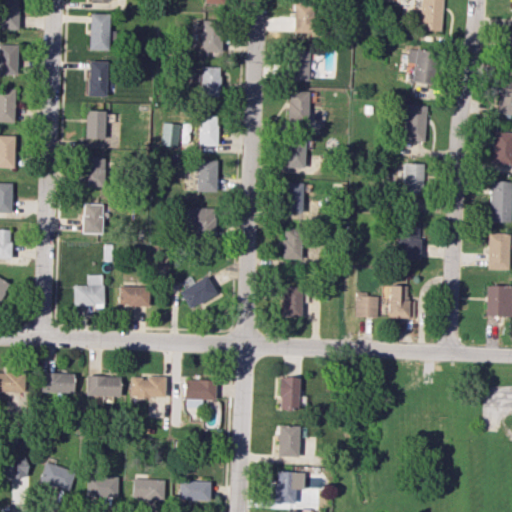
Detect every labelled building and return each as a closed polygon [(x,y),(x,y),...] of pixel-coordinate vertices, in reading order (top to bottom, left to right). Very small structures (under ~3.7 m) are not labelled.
[(16,0),(0,0),(0,28),(16,29),(16,0)] [(417,0),(417,29),(439,29),(439,0),(417,0)] [(291,2),(291,32),(310,32),(311,2),(291,2)] [(87,49),(106,49),(107,13),(88,12),(87,49)] [(219,52),(220,20),(201,19),(200,51),(219,52)] [(15,44),(0,43),(0,73),(15,74),(15,44)] [(306,80),(307,50),(287,49),(286,79),(306,80)] [(405,62),(410,63),(409,82),(428,82),(430,50),(406,49),(405,62)] [(107,96),(107,78),(104,78),(105,60),(86,60),(86,95),(107,96)] [(218,66),(199,66),(198,96),(218,97),(218,66)] [(511,115),(511,81),(499,80),(494,112),(511,115)] [(13,88),(0,87),(0,121),(12,122),(13,88)] [(306,91),(287,90),(286,122),(306,122),(306,91)] [(423,105),(403,104),(402,140),(422,141),(423,105)] [(103,110),(83,110),(83,137),(102,138),(103,110)] [(197,144),(215,145),(215,115),(198,114),(197,144)] [(177,123),(161,122),(160,145),(176,146),(177,123)] [(511,131),(491,130),(490,163),(510,164),(511,131)] [(12,135),(0,134),(0,167),(12,167),(12,135)] [(284,166),(302,167),(303,137),(284,136),(284,166)] [(101,186),(102,157),(82,156),(81,186),(101,186)] [(195,190),(215,191),(215,160),(190,159),(190,171),(195,171),(195,190)] [(419,163),(401,163),(400,194),(418,194),(419,163)] [(488,221),(509,221),(510,181),(488,181),(488,221)] [(0,212),(9,212),(10,183),(0,182),(0,212)] [(301,182),(283,182),(283,213),(300,213),(301,182)] [(100,233),(100,203),(81,203),(80,232),(100,233)] [(212,207),(185,206),(184,230),(211,231),(212,207)] [(393,258),(417,259),(418,223),(395,223),(393,258)] [(0,257),(8,258),(9,229),(0,228),(0,257)] [(281,258),(300,258),(299,228),(281,228),(281,258)] [(485,269),(507,269),(507,233),(486,232),(485,269)] [(71,284),(71,305),(102,305),(101,274),(85,274),(86,284),(71,284)] [(178,290),(188,308),(215,293),(205,275),(178,290)] [(385,317),(412,318),(413,300),(407,300),(407,285),(386,284),(385,317)] [(146,305),(147,286),(117,285),(117,305),(146,305)] [(511,316),(511,305),(511,285),(488,285),(486,315),(511,316)] [(279,316),(298,317),(300,286),(280,286),(279,316)] [(375,317),(376,294),(353,294),(352,316),(375,317)] [(0,391),(22,391),(21,371),(0,371),(0,391)] [(39,391),(70,393),(71,373),(39,372),(39,391)] [(83,395),(117,395),(118,376),(83,375),(83,395)] [(128,376),(127,396),(162,397),(162,377),(128,376)] [(295,376),(276,376),(277,409),(296,409),(295,376)] [(213,379),(182,379),(182,406),(199,406),(199,399),(213,399),(213,379)] [(295,456),(296,425),(275,425),(275,456),(295,456)] [(23,457),(0,457),(0,477),(24,477),(23,457)] [(72,469),(42,462),(37,483),(67,490),(72,469)] [(292,502),(292,488),(300,488),(301,471),(272,471),(272,502),(292,502)] [(83,496),(115,497),(115,475),(84,474),(83,496)] [(162,479),(131,478),(130,498),(162,499),(162,479)] [(208,481),(177,480),(176,499),(207,500),(208,481)]
